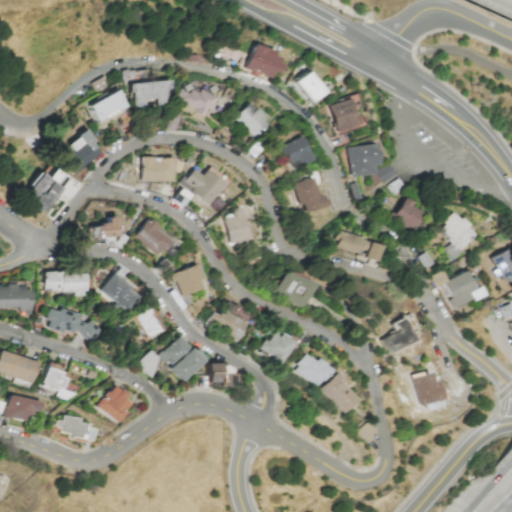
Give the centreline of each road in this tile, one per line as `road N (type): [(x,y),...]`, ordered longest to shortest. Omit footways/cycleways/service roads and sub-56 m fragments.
road 1 (tertiary): [(511,423),(479,438),(413,511),(237,488),(255,422),(210,405),(164,415),(87,461),(0,435)]
road 2 (residential): [(0,116),(22,131),(47,123),(86,87),(147,67),(258,87),(315,128),(330,151),(338,191),(411,284)]
road 3 (residential): [(285,250),(263,185),(239,163),(161,141),(123,153),(45,245),(0,265)]
road 4 (residential): [(255,422),(263,384),(190,335),(139,272),(62,253),(0,210)]
road 5 (residential): [(365,356),(234,291),(168,210),(90,189)]
road 6 (residential): [(255,422),(334,473),(361,485),(377,478),(381,424),(365,356)]
road 7 (residential): [(164,415),(154,395),(0,328)]
road 8 (secondary): [(511,181),(467,125),(378,62)]
road 9 (tertiary): [(511,42),(459,16),(431,13),(412,18),(378,62)]
road 10 (residential): [(511,390),(464,351),(411,284)]
road 11 (residential): [(285,250),(349,314),(365,356)]
road 12 (residential): [(411,284),(285,250)]
